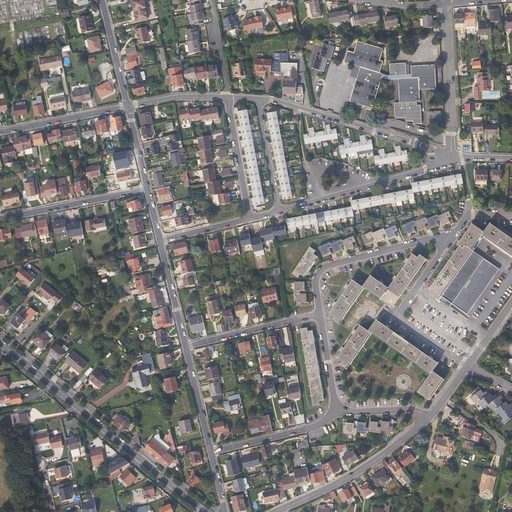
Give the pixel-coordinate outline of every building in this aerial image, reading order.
[(146,8),(143,0),(138,0),(132,2),(134,11),(146,8)] [(321,12),(319,0),(318,0),(309,2),(312,14),(321,12)] [(204,20),(201,4),(200,5),(199,1),(191,2),(191,6),(194,22),(195,25),(204,24),(203,20),(204,20)] [(148,18),(146,8),(134,11),(136,21),(148,18)] [(293,19),(291,8),(275,10),(277,22),(293,19)] [(70,17),(68,9),(61,11),(63,18),(70,17)] [(350,17),(348,10),(340,12),(341,22),(351,20),(352,26),(356,26),(354,17),(350,17)] [(500,21),(499,10),(490,11),(491,22),(500,21)] [(380,21),(378,11),(366,14),(368,24),(380,21)] [(341,22),(340,12),(328,14),(329,24),(341,22)] [(475,26),(474,12),(464,13),(464,14),(465,24),(465,26),(475,26)] [(368,24),(366,14),(357,15),(357,16),(354,17),(356,26),(368,24)] [(465,26),(465,24),(464,14),(454,15),(455,27),(465,27),(465,26)] [(94,31),(91,19),(90,15),(79,18),(83,33),(94,31)] [(399,25),(397,15),(385,18),(387,27),(399,25)] [(433,27),(432,15),(423,16),(423,28),(433,27)] [(238,28),(236,20),(234,21),(233,16),(223,19),(228,32),(230,32),(230,33),(231,34),(233,34),(234,33),(235,32),(236,31),(236,30),(237,29),(238,28)] [(264,28),(262,17),(257,18),(255,18),(255,19),(245,21),(244,31),(264,28)] [(492,35),(491,24),(478,25),(479,36),(492,35)] [(136,30),(137,35),(138,38),(139,38),(140,44),(150,42),(147,27),(136,30)] [(200,52),(198,40),(199,40),(198,32),(197,32),(196,29),(188,30),(189,33),(188,34),(189,42),(188,42),(190,54),(200,52)] [(102,50),(98,37),(88,39),(91,53),(102,50)] [(380,73),(383,62),(380,61),(383,49),(357,41),(354,53),(347,51),(344,62),(360,67),(354,87),(350,102),(372,108),(382,78),(383,74),(380,73)] [(331,60),(335,47),(323,44),(319,56),(316,56),(312,68),(324,72),(328,59),(331,60)] [(141,65),(139,57),(143,56),(142,53),(133,55),(132,55),(126,56),(127,60),(128,60),(129,65),(128,66),(129,70),(135,68),(134,66),(141,65)] [(288,63),(288,54),(274,53),(274,60),(272,60),(271,72),(282,73),(283,63),(288,63)] [(24,61),(23,58),(22,55),(0,59),(0,65),(8,63),(9,64),(24,61)] [(63,66),(61,55),(40,60),(42,70),(63,66)] [(271,72),(272,60),(256,60),(256,71),(271,72)] [(481,69),(481,61),(472,62),(473,69),(481,69)] [(390,75),(406,74),(406,62),(389,63),(390,75)] [(246,77),(245,71),(244,63),(235,65),(234,65),(235,70),(236,70),(236,72),(235,74),(236,77),(237,78),(246,77)] [(296,95),(298,64),(288,63),(283,63),(282,73),(284,73),(283,95),(296,95)] [(219,77),(216,65),(207,67),(207,66),(195,68),(186,69),(187,70),(183,70),(185,79),(188,79),(189,79),(197,78),(197,80),(209,78),(209,79),(219,77)] [(436,89),(435,65),(411,66),(412,74),(412,78),(399,79),(400,103),(416,102),(420,102),(420,90),(436,89)] [(142,82),(140,72),(139,69),(131,71),(133,76),(129,77),(131,83),(134,82),(135,84),(142,82)] [(477,85),(477,88),(475,88),(475,101),(482,100),(481,92),(490,92),(490,81),(488,81),(487,77),(486,77),(486,73),(479,73),(479,77),(477,77),(478,85),(477,85)] [(186,83),(185,80),(183,80),(182,77),(178,78),(178,77),(170,78),(170,83),(171,88),(184,85),(184,84),(186,83)] [(49,86),(48,80),(41,81),(42,88),(49,86)] [(114,92),(109,83),(96,88),(101,98),(114,92)] [(149,91),(147,83),(143,83),(133,86),(135,95),(138,94),(139,95),(146,94),(145,91),(149,91)] [(92,100),(89,89),(72,92),(74,103),(92,100)] [(67,106),(65,97),(50,100),(52,109),(67,106)] [(28,114),(26,102),(14,104),(14,107),(10,107),(12,116),(15,115),(15,117),(28,114)] [(416,106),(416,102),(400,103),(394,103),(395,118),(405,117),(406,121),(413,121),(413,124),(422,123),(421,105),(416,106)] [(46,115),(43,105),(33,107),(35,117),(46,115)] [(222,118),(220,107),(210,109),(212,120),(222,118)] [(202,120),(200,110),(199,108),(190,110),(191,120),(192,122),(202,120)] [(191,120),(190,110),(189,109),(179,110),(181,122),(191,120)] [(212,120),(210,109),(200,110),(202,120),(202,122),(212,120)] [(249,118),(248,110),(239,112),(240,120),(249,118)] [(153,123),(150,111),(140,113),(143,126),(153,123)] [(278,119),(277,112),(268,114),(269,120),(278,119)] [(441,125),(441,112),(429,112),(430,125),(441,125)] [(250,125),(249,118),(240,120),(241,127),(250,125)] [(279,126),(278,119),(269,120),(271,128),(279,126)] [(483,132),(482,122),(471,123),(471,130),(471,132),(483,132)] [(142,127),(144,138),(156,136),(153,124),(142,127)] [(252,132),(250,125),(241,127),(243,134),(252,132)] [(330,140),(327,125),(325,126),(326,131),(320,132),(322,141),(330,140)] [(338,138),(336,129),(331,130),(330,125),(327,125),(330,140),(338,138)] [(499,135),(499,126),(486,125),(486,134),(499,135)] [(281,133),(279,126),(271,128),(272,135),(281,133)] [(93,136),(91,127),(82,129),(83,138),(93,136)] [(314,143),(311,128),(309,129),(310,134),(304,135),(306,144),(314,143)] [(322,141),(320,132),(315,133),(314,128),(311,128),(314,143),(322,141)] [(62,139),(60,130),(54,131),(54,133),(48,134),(49,142),(62,139)] [(78,140),(76,132),(76,130),(62,132),(64,143),(78,140)] [(253,139),(252,132),(243,134),(244,141),(253,139)] [(180,133),(173,135),(174,142),(182,140),(180,133)] [(282,140),(281,133),(272,135),(273,142),(282,140)] [(207,143),(206,136),(198,138),(199,145),(207,143)] [(365,151),(362,136),(360,136),(361,142),(355,143),(357,152),(365,151)] [(373,149),(371,140),(366,141),(365,136),(362,136),(365,151),(373,149)] [(32,146),(30,140),(27,141),(26,137),(21,138),(24,150),(32,148),(32,146)] [(14,143),(14,145),(14,147),(16,152),(24,150),(21,138),(16,139),(17,142),(14,143)] [(357,152),(355,143),(350,144),(349,138),(347,139),(349,154),(357,152)] [(254,147),(253,139),(244,141),(245,148),(254,147)] [(349,154),(347,139),(344,139),(345,145),(339,146),(341,155),(349,154)] [(283,147),(282,140),(273,142),(274,149),(283,147)] [(175,142),(168,144),(170,152),(177,150),(175,142)] [(158,144),(151,146),(154,155),(160,154),(158,144)] [(409,160),(407,150),(401,151),(400,146),(398,147),(401,161),(409,160)] [(17,157),(16,152),(14,147),(2,149),(5,164),(13,162),(12,158),(17,157)] [(256,153),(254,147),(245,148),(246,155),(256,153)] [(285,155),(283,147),(274,149),(276,157),(285,155)] [(401,161),(398,147),(395,147),(396,152),(391,153),(393,163),(401,161)] [(393,163),(391,153),(385,154),(384,149),(382,150),(382,153),(384,164),(393,163)] [(208,156),(207,150),(200,151),(199,151),(200,158),(208,156)] [(384,164),(382,153),(382,150),(379,150),(380,156),(374,156),(376,166),(384,164)] [(171,154),(173,166),(183,165),(180,152),(171,154)] [(257,161),(256,153),(246,155),(248,162),(257,161)] [(130,167),(127,155),(115,158),(117,169),(130,167)] [(286,162),(285,155),(276,157),(277,164),(286,162)] [(210,163),(208,156),(200,158),(202,165),(207,164),(210,163)] [(258,168),(257,161),(248,162),(249,170),(258,168)] [(287,170),(286,162),(277,164),(278,171),(287,170)] [(101,175),(99,166),(87,169),(89,178),(98,177),(98,176),(101,175)] [(212,175),(210,168),(203,170),(204,177),(212,175)] [(260,175),(258,168),(249,170),(250,177),(260,175)] [(30,174),(29,170),(25,171),(20,172),(21,180),(25,179),(24,175),(30,174)] [(289,177),(287,170),(278,171),(280,179),(289,177)] [(487,181),(488,170),(477,170),(476,181),(487,181)] [(501,180),(501,171),(492,171),(492,180),(501,180)] [(164,188),(161,174),(154,175),(157,189),(164,188)] [(213,181),(212,175),(204,177),(205,183),(208,183),(213,181)] [(261,182),(260,175),(250,177),(252,184),(261,182)] [(290,184),(289,177),(280,179),(281,186),(290,184)] [(68,196),(65,179),(55,181),(57,189),(59,188),(61,197),(68,196)] [(76,181),(77,183),(76,183),(77,192),(88,190),(86,181),(84,182),(83,180),(76,181)] [(217,188),(216,181),(213,181),(208,183),(209,189),(217,188)] [(38,194),(35,182),(25,184),(28,198),(37,196),(36,195),(38,194)] [(262,190),(261,182),(252,184),(253,191),(262,190)] [(420,192),(418,183),(412,184),(413,189),(414,193),(420,192)] [(291,191),(290,184),(281,186),(282,193),(291,191)] [(173,199),(170,188),(159,190),(162,202),(173,199)] [(218,194),(217,188),(209,189),(210,196),(218,194)] [(55,199),(54,191),(47,193),(47,190),(44,191),(46,201),(55,199)] [(264,197),(262,190),(253,191),(254,199),(264,197)] [(293,198),(291,191),(282,193),(284,200),(293,198)] [(4,206),(11,204),(15,204),(15,203),(21,202),(19,193),(15,194),(15,193),(10,194),(10,195),(3,196),(4,206)] [(229,203),(227,193),(218,194),(220,205),(229,203)] [(378,206),(376,196),(370,198),(371,207),(378,206)] [(265,204),(264,197),(254,199),(256,205),(265,204)] [(142,210),(140,200),(131,202),(133,212),(142,210)] [(173,214),(171,206),(163,208),(165,216),(173,214)] [(354,216),(353,211),(352,207),(345,208),(347,218),(354,216)] [(347,218),(345,208),(338,210),(340,219),(347,218)] [(340,219),(338,210),(330,211),(332,220),(340,219)] [(332,220),(330,211),(323,213),(325,222),(332,220)] [(438,225),(437,221),(440,220),(442,225),(450,222),(451,224),(454,223),(449,212),(439,217),(438,215),(427,219),(426,218),(416,223),(415,221),(404,226),(407,234),(415,231),(414,227),(417,226),(419,231),(427,228),(428,230),(431,229),(431,228),(438,225)] [(325,222),(323,213),(316,214),(318,223),(325,222)] [(318,223),(316,214),(309,215),(311,224),(318,223)] [(311,224),(309,215),(301,217),(303,226),(311,224)] [(189,224),(187,216),(175,219),(177,227),(189,224)] [(145,231),(141,217),(129,220),(133,234),(145,231)] [(303,226),(301,217),(294,218),(296,227),(303,226)] [(296,227),(294,218),(287,219),(289,229),(296,227)] [(107,227),(105,219),(99,220),(98,219),(85,221),(87,232),(97,230),(97,229),(107,227)] [(49,234),(47,220),(37,222),(40,235),(49,234)] [(68,235),(65,223),(61,224),(61,225),(57,226),(56,222),(53,222),(56,237),(68,235)] [(38,235),(35,223),(33,224),(33,223),(21,225),(24,238),(38,235)] [(482,293),(498,269),(470,249),(480,234),(482,235),(483,234),(511,253),(511,238),(490,223),(484,232),(473,224),(470,228),(458,245),(460,246),(452,258),(435,282),(428,292),(440,300),(442,297),(440,296),(441,295),(467,314),(482,293)] [(284,226),(272,228),(274,236),(286,234),(284,226)] [(385,239),(383,235),(386,234),(388,239),(396,236),(394,232),(397,231),(396,226),(385,231),(384,229),(373,234),(373,232),(362,237),(365,245),(373,242),(374,244),(377,243),(377,242),(385,239)] [(274,236),(272,228),(259,230),(260,237),(262,242),(274,239),(274,236)] [(12,237),(11,229),(8,230),(8,229),(0,230),(0,239),(0,241),(8,239),(8,238),(12,237)] [(243,233),(238,234),(241,246),(251,244),(250,239),(249,234),(243,235),(243,233)] [(146,246),(143,235),(134,237),(137,249),(146,246)] [(260,237),(250,239),(251,244),(253,252),(264,250),(262,242),(260,237)] [(341,246),(344,244),(347,250),(354,247),(355,249),(358,247),(353,237),(343,242),(342,240),(331,244),(331,243),(320,248),(324,256),(331,253),(329,249),(332,248),(335,253),(343,250),(341,246)] [(221,251),(218,240),(210,242),(212,253),(221,251)] [(240,252),(237,240),(226,243),(227,247),(224,248),(225,251),(228,250),(229,254),(240,252)] [(188,253),(186,242),(173,245),(176,256),(188,253)] [(305,277),(317,257),(313,254),(315,251),(310,248),(293,274),(298,277),(301,274),(305,277)] [(43,259),(41,253),(36,254),(37,257),(28,259),(28,263),(43,259)] [(140,267),(138,259),(135,260),(133,254),(126,256),(127,262),(129,261),(131,268),(129,268),(130,274),(133,273),(132,272),(140,270),(139,267),(140,267)] [(400,294),(425,259),(420,256),(418,259),(413,255),(389,290),(400,297),(401,295),(400,294)] [(194,272),(191,259),(180,262),(182,267),(180,267),(182,275),(194,272)] [(126,272),(123,261),(113,264),(116,274),(126,272)] [(149,291),(151,291),(152,290),(152,287),(150,288),(148,282),(150,282),(151,278),(150,274),(135,278),(137,289),(134,290),(135,294),(149,291)] [(195,285),(193,276),(183,279),(185,287),(195,285)] [(388,289),(371,276),(363,287),(366,289),(367,288),(381,298),(388,289)] [(338,322),(363,288),(353,281),(331,312),(336,316),(334,319),(338,322)] [(306,303),(306,294),(307,294),(307,291),(304,291),(304,282),(295,283),(295,294),(297,294),(297,306),(309,306),(309,303),(306,303)] [(63,298),(46,283),(37,293),(42,298),(44,295),(46,297),(45,297),(48,300),(53,299),(58,304),(63,298)] [(164,305),(159,288),(152,290),(151,291),(149,291),(153,308),(164,305)] [(278,299),(275,289),(261,292),(263,303),(278,299)] [(25,305),(31,299),(28,296),(23,303),(25,305)] [(0,310),(5,314),(11,306),(4,300),(0,304),(0,310)] [(220,314),(217,300),(208,302),(211,316),(220,314)] [(247,315),(244,306),(240,307),(240,306),(235,307),(238,317),(239,316),(240,317),(247,315)] [(262,316),(260,307),(249,310),(251,319),(262,316)] [(172,326),(167,308),(160,310),(162,316),(156,318),(159,329),(165,328),(172,326)] [(23,329),(37,314),(31,309),(26,315),(24,314),(21,317),(19,315),(12,323),(19,329),(20,327),(23,329)] [(235,322),(232,310),(223,312),(226,324),(235,322)] [(206,329),(202,316),(189,319),(193,333),(206,329)] [(415,347),(402,338),(400,337),(385,326),(377,320),(369,331),(361,326),(338,358),(343,362),(341,365),(346,368),(372,331),(432,373),(418,392),(429,401),(432,397),(431,396),(443,378),(433,371),(439,363),(429,357),(415,347)] [(166,336),(165,328),(159,329),(155,330),(157,338),(155,338),(157,347),(167,344),(166,338),(165,338),(164,336),(166,336)] [(324,400),(312,331),(308,332),(307,329),(301,329),(314,405),(320,405),(319,401),(324,400)] [(51,339),(40,331),(32,340),(43,349),(51,339)] [(278,346),(276,337),(267,339),(269,348),(278,346)] [(252,352),(250,342),(239,345),(241,355),(252,352)] [(66,352),(57,344),(49,354),(58,362),(66,352)] [(295,362),(293,349),(280,350),(282,364),(295,362)] [(212,357),(210,351),(203,353),(204,355),(201,356),(202,362),(204,361),(205,363),(211,361),(210,358),(212,357)] [(88,364),(74,352),(66,361),(80,373),(88,364)] [(149,387),(146,376),(151,374),(150,373),(156,371),(151,353),(142,355),(145,366),(137,368),(137,369),(132,371),(134,377),(135,377),(136,384),(135,386),(143,390),(144,388),(149,387)] [(173,366),(170,353),(158,356),(161,369),(173,366)] [(270,358),(260,360),(263,372),(273,369),(270,358)] [(219,378),(217,367),(205,369),(208,381),(219,378)] [(108,380),(101,374),(102,372),(98,370),(90,379),(100,388),(108,380)] [(0,390),(9,389),(7,377),(0,377),(0,390)] [(179,390),(176,377),(165,380),(166,383),(159,385),(160,388),(162,387),(164,394),(179,390)] [(275,394),(272,380),(263,383),(262,383),(265,397),(275,394)] [(222,394),(219,382),(209,385),(212,397),(222,394)] [(478,403),(489,394),(486,391),(484,393),(479,386),(472,392),(474,395),(470,398),(476,405),(478,403)] [(290,400),(294,398),(295,399),(301,398),(300,387),(287,390),(290,400)] [(488,406),(498,397),(495,394),(493,396),(490,393),(489,394),(478,403),(481,407),(483,406),(485,408),(488,406)] [(22,403),(20,394),(7,396),(8,402),(12,401),(13,405),(22,403)] [(225,402),(228,412),(243,408),(240,394),(228,397),(229,401),(225,402)] [(494,412),(504,404),(501,400),(503,398),(501,395),(498,397),(488,406),(493,413),(494,412)] [(286,403),(285,399),(279,401),(282,415),(293,413),(290,402),(286,403)] [(501,417),(511,408),(511,403),(509,405),(506,402),(504,404),(494,412),(497,415),(499,414),(501,417)] [(505,424),(511,418),(511,408),(501,417),(503,419),(502,421),(505,424)] [(28,425),(25,412),(14,414),(16,427),(19,427),(28,425)] [(119,428),(126,419),(120,414),(115,420),(116,422),(114,424),(119,428)] [(273,433),(271,425),(269,416),(265,417),(266,420),(259,421),(258,420),(248,422),(251,433),(261,431),(261,430),(262,430),(263,430),(266,430),(267,429),(268,428),(269,434),(273,433)] [(132,424),(126,419),(119,428),(124,432),(125,430),(128,430),(132,424)] [(192,432),(190,420),(179,422),(181,434),(192,432)] [(392,432),(393,420),(390,420),(390,422),(382,422),(382,421),(378,421),(378,423),(370,422),(369,429),(366,428),(366,424),(358,423),(358,422),(355,422),(354,424),(346,424),(345,433),(357,434),(357,432),(369,433),(369,432),(381,433),(381,431),(392,432)] [(230,434),(227,424),(224,424),(223,422),(214,424),(216,434),(224,432),(225,435),(230,434)] [(476,425),(467,422),(466,427),(465,427),(462,436),(472,439),(474,433),(481,435),(482,430),(475,428),(476,425)] [(39,444),(50,442),(50,438),(48,432),(37,434),(39,444)] [(141,446),(139,436),(138,432),(132,439),(141,446)] [(174,440),(171,432),(163,441),(175,451),(176,450),(176,448),(174,440)] [(61,436),(50,438),(52,449),(64,446),(61,436)] [(82,448),(80,437),(67,440),(69,451),(82,448)] [(455,448),(454,445),(456,440),(447,437),(446,439),(437,437),(433,449),(445,452),(445,454),(451,456),(452,453),(454,452),(455,448)] [(178,447),(184,446),(183,443),(177,445),(176,439),(174,440),(176,448),(178,447)] [(167,452),(153,440),(145,450),(159,461),(166,453),(167,452)] [(477,451),(479,445),(467,441),(465,447),(477,451)] [(268,443),(262,445),(265,459),(271,457),(270,452),(276,450),(275,446),(269,447),(268,443)] [(347,448),(346,445),(336,446),(337,449),(338,454),(343,452),(342,449),(347,448)] [(105,463),(102,449),(90,452),(93,463),(94,465),(105,463)] [(408,449),(405,452),(401,455),(402,456),(399,458),(405,467),(416,459),(408,449)] [(201,463),(198,451),(188,454),(191,465),(201,463)] [(347,466),(358,459),(353,452),(351,453),(350,452),(347,454),(348,455),(343,458),(347,466)] [(167,468),(175,458),(169,454),(168,455),(166,453),(159,461),(167,468)] [(259,453),(242,457),(244,469),(261,465),(259,453)] [(123,457),(109,464),(110,474),(118,470),(131,463),(123,457)] [(415,484),(393,457),(386,462),(389,466),(391,468),(392,467),(399,477),(401,476),(409,485),(403,489),(407,494),(412,493),(415,484)] [(230,476),(242,473),(238,458),(226,462),(230,476)] [(340,470),(337,466),(339,465),(336,460),(323,467),(329,476),(340,470)] [(57,478),(68,476),(66,466),(53,469),(54,473),(56,473),(57,478)] [(325,478),(323,467),(315,469),(308,471),(311,483),(311,484),(321,482),(322,486),(327,484),(325,478)] [(498,472),(494,471),(494,470),(490,468),(489,470),(485,469),(482,478),(487,480),(484,491),(492,493),(498,472)] [(193,486),(200,479),(194,475),(195,469),(191,469),(191,474),(186,480),(193,486)] [(311,483),(308,471),(308,469),(294,473),(295,475),(298,486),(311,483)] [(390,478),(384,469),(372,477),(378,486),(390,478)] [(121,474),(118,470),(116,471),(110,474),(111,476),(112,480),(121,474)] [(136,478),(128,470),(120,477),(129,486),(135,481),(134,480),(136,478)] [(298,486),(295,475),(282,479),(283,482),(285,489),(285,491),(298,488),(298,486)] [(236,492),(246,490),(243,478),(233,480),(236,492)] [(59,489),(62,502),(73,499),(69,482),(59,485),(60,489),(59,489)] [(374,491),(368,483),(360,488),(365,496),(374,491)] [(155,493),(153,487),(143,489),(144,495),(134,497),(137,509),(146,506),(145,500),(155,497),(154,494),(155,493)] [(360,497),(354,487),(351,488),(355,497),(357,496),(358,498),(360,497)] [(287,497),(285,491),(285,489),(278,491),(278,490),(263,494),(266,503),(280,500),(280,499),(287,497)] [(352,497),(348,489),(343,491),(342,489),(338,491),(344,502),(352,497)] [(333,500),(330,494),(322,497),(325,503),(333,500)] [(240,511),(247,510),(243,495),(232,497),(235,511),(240,511)] [(98,511),(96,502),(96,501),(85,504),(86,511),(98,511)]
